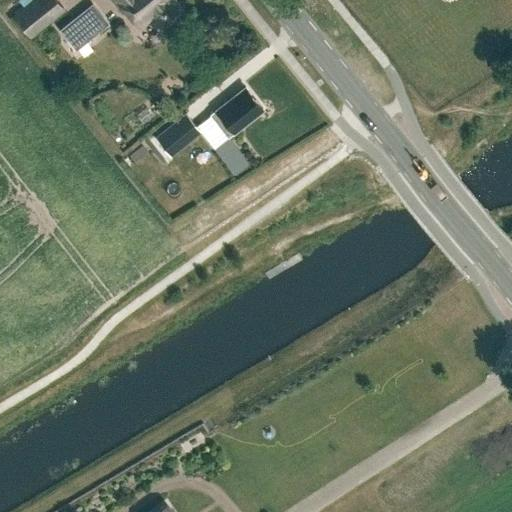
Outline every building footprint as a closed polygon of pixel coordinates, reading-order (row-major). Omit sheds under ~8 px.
[(30,36),(65,9),(57,0),(29,0),(12,14),(30,36)] [(164,25),(180,12),(170,0),(115,0),(123,10),(126,8),(140,25),(155,13),(164,25)] [(75,20),(62,31),(68,38),(81,27),(75,20)] [(196,125),(200,130),(214,147),(227,136),(234,131),(263,108),(245,87),(217,109),(217,108),(210,114),(196,125)] [(196,125),(188,114),(159,136),(172,152),(200,130),(196,125)] [(152,511),(171,511),(165,503),(152,511)]
